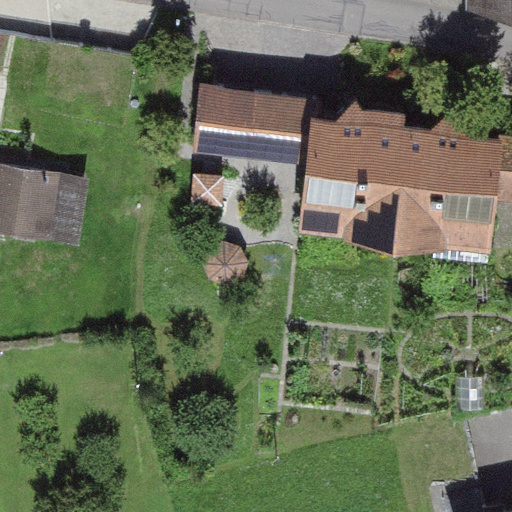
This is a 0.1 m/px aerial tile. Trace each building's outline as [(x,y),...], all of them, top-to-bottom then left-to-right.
[(511,0),(453,0),(454,0),(511,16),(511,0)] [(300,93),(197,83),(190,153),(293,163),(298,109),(300,93)] [(493,128),(298,109),(293,163),(286,232),(481,250),(493,128)] [(0,223),(85,238),(97,166),(0,149),(0,223)] [(511,511),(511,492),(447,506),(448,511),(511,511)]
